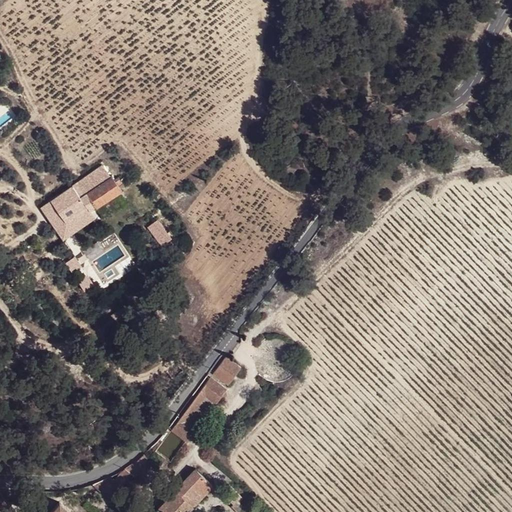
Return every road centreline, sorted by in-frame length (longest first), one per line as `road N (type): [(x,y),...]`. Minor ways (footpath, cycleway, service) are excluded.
road 1 (tertiary): [(0,482),(82,479),(143,444),(381,142),(467,90),(510,0)]
road 2 (track): [(357,171),(338,165),(316,191),(300,196),(278,188),(251,160),(244,145),(262,0)]
